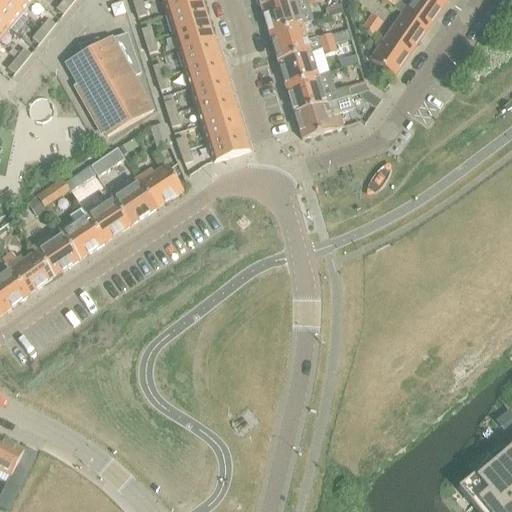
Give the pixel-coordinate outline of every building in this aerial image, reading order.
[(0,0),(0,22),(8,29),(20,14),(1,0),(0,0)] [(1,0),(20,14),(31,0),(1,0)] [(162,0),(168,17),(204,6),(202,0),(162,0)] [(257,0),(261,12),(293,2),(292,0),(257,0)] [(324,0),(298,0),(293,2),(261,12),(269,38),(301,28),(295,9),(307,6),(308,8),(326,3),(324,0)] [(401,0),(394,10),(402,16),(403,15),(427,32),(443,9),(430,0),(412,0),(409,4),(403,0),(401,0)] [(430,0),(443,9),(448,0),(430,0)] [(71,6),(64,1),(56,10),(63,16),(71,6)] [(115,19),(127,15),(123,4),(112,7),(115,19)] [(146,17),(143,5),(134,7),(138,20),(146,17)] [(204,6),(168,17),(173,35),(210,24),(204,6)] [(340,6),(325,11),(327,20),(343,15),(340,6)] [(403,15),(402,16),(387,38),(410,55),(427,32),(403,15)] [(372,18),(367,24),(378,32),(383,25),(372,18)] [(40,30),(47,36),(55,26),(48,21),(40,30)] [(173,35),(179,54),(215,42),(210,24),(173,35)] [(373,40),(378,32),(367,24),(361,33),(373,40)] [(306,43),(301,28),(269,38),(277,64),(333,46),(333,47),(350,41),(347,32),(318,41),(317,40),(306,43)] [(145,44),(154,41),(150,29),(142,32),(145,44)] [(38,46),(47,36),(40,30),(32,40),(38,46)] [(94,45),(81,50),(84,55),(65,66),(106,139),(152,114),(133,80),(141,76),(127,36),(112,41),(111,40),(96,48),(94,45)] [(394,78),(410,55),(387,38),(370,62),(394,78)] [(157,54),(154,41),(145,44),(149,56),(157,54)] [(215,42),(179,54),(185,72),(221,61),(215,42)] [(336,55),(333,47),(333,46),(277,64),(285,90),(317,80),(313,65),(324,61),(323,59),(336,55)] [(15,61),(22,67),(30,57),(24,51),(15,61)] [(355,58),(339,63),(341,71),(358,66),(355,58)] [(14,76),(22,67),(15,61),(7,71),(14,76)] [(190,90),(227,79),(221,61),(185,72),(190,90)] [(156,81),(165,78),(161,66),(153,68),(156,81)] [(329,76),(317,80),(285,90),(293,116),(348,99),(345,90),(345,89),(334,93),(329,76)] [(168,90),(165,78),(156,81),(160,93),(168,90)] [(232,97),(227,79),(190,90),(196,109),(232,97)] [(364,84),(345,90),(348,99),(358,96),(367,93),(364,84)] [(367,93),(358,96),(359,101),(374,111),(381,103),(378,101),(367,93)] [(196,109),(202,127),(238,116),(232,97),(196,109)] [(351,109),(348,99),(293,116),(301,142),(341,130),(336,114),(351,109)] [(168,118),(176,115),(173,103),(164,106),(168,118)] [(176,115),(168,118),(171,130),(180,128),(176,115)] [(202,127),(207,145),(244,134),(238,116),(202,127)] [(157,154),(169,151),(162,127),(150,131),(157,154)] [(211,158),(213,165),(247,154),(250,154),(248,148),(244,134),(207,145),(211,158)] [(175,142),(180,154),(188,151),(184,139),(175,142)] [(123,148),(116,152),(121,159),(127,155),(123,148)] [(188,151),(180,154),(184,166),(192,163),(188,151)] [(116,152),(89,170),(96,180),(123,162),(121,159),(116,152)] [(208,165),(188,175),(196,189),(215,179),(208,165)] [(148,173),(136,181),(157,211),(182,194),(164,168),(151,177),(148,173)] [(70,196),(96,180),(89,170),(64,186),(69,195),(70,196)] [(109,200),(111,203),(130,230),(157,211),(136,181),(121,191),(109,200)] [(44,212),(69,195),(64,186),(62,183),(36,200),(44,212)] [(36,200),(27,206),(37,220),(46,213),(44,212),(36,200)] [(94,209),(83,216),(104,247),(130,230),(111,203),(97,213),(94,209)] [(57,234),(59,238),(78,265),(104,247),(83,216),(81,213),(67,222),(69,226),(57,234)] [(32,251),(35,255),(53,282),(78,265),(59,238),(46,247),(44,243),(32,251)] [(2,263),(5,267),(28,300),(53,282),(35,255),(22,264),(19,260),(15,263),(11,256),(2,263)] [(0,314),(2,317),(28,300),(5,267),(0,270),(0,314)] [(22,454),(0,442),(0,509),(4,511),(6,511),(27,473),(15,467),(22,454)] [(458,491),(475,511),(511,511),(511,445),(507,449),(511,454),(480,480),(476,476),(458,491)]
